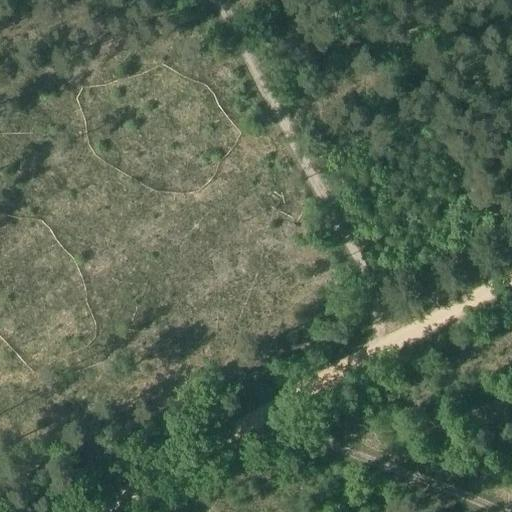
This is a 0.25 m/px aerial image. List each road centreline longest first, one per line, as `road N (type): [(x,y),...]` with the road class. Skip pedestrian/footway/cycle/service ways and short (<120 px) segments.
road 1 (track): [(203,0),(393,341)]
road 2 (track): [(259,417),(499,511)]
road 3 (track): [(259,417),(81,511)]
road 4 (track): [(393,341),(259,417)]
road 5 (track): [(511,274),(393,341)]
